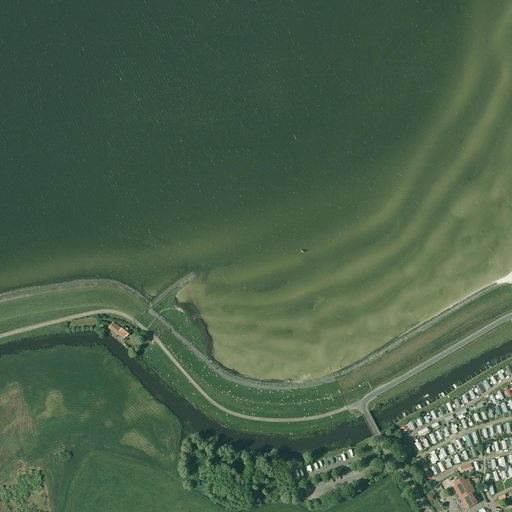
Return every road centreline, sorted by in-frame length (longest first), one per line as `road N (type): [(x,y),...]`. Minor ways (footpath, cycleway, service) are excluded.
road 1 (tertiary): [(359,402),(511,315)]
road 2 (tertiary): [(426,511),(359,402)]
